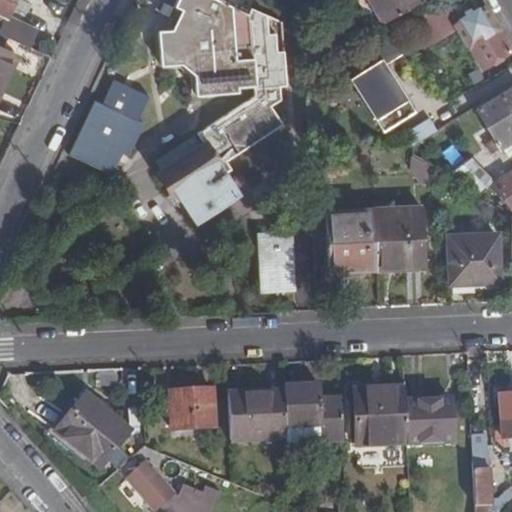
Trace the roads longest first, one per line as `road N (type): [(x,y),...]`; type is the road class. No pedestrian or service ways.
road 1 (residential): [(0,349),(511,327)]
road 2 (residential): [(104,0),(0,216)]
